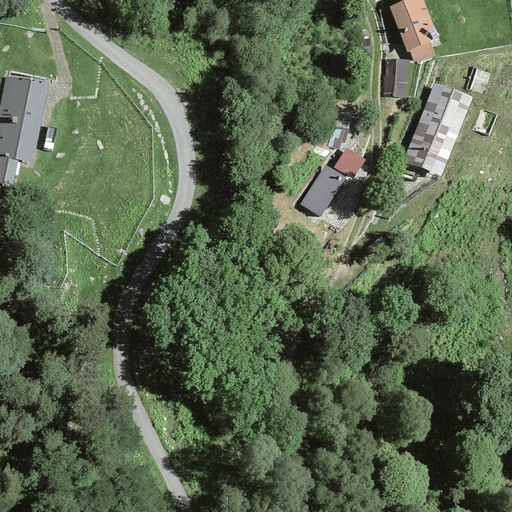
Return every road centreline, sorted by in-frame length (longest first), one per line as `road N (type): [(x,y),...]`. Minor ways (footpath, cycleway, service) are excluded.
road 1 (track): [(297,511),(288,351),(341,262),(374,150),(376,41),(362,0)]
road 2 (track): [(43,0),(63,80),(58,124)]
